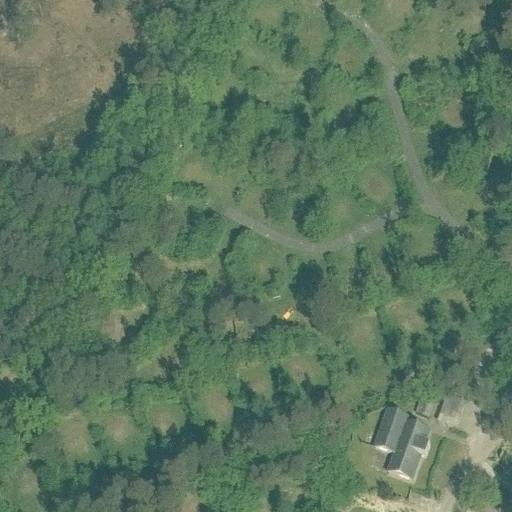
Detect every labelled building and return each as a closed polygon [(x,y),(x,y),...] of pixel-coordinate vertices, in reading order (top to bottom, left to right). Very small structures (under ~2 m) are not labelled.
[(136,181),(162,192),(169,176),(143,165),(136,181)] [(360,322),(375,319),(373,308),(358,311),(360,322)] [(429,421),(434,407),(422,403),(417,417),(429,421)] [(396,458),(394,466),(389,477),(413,486),(431,435),(408,427),(410,422),(389,415),(377,452),(396,458)] [(473,471),(460,483),(469,493),(483,481),(473,471)] [(376,511),(378,502),(367,500),(365,511),(376,511)]
